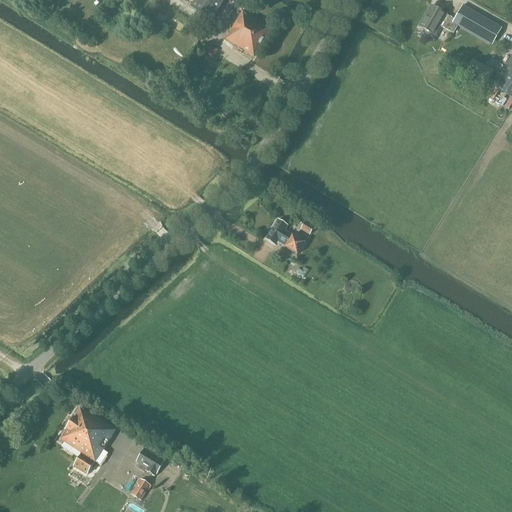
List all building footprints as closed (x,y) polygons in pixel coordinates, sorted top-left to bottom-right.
[(196,0),(191,9),(212,22),(224,0),(196,0)] [(436,37),(441,27),(454,35),(458,28),(492,47),(502,29),(463,6),(455,20),(431,7),(419,27),(436,37)] [(254,58),(272,29),(243,12),(230,32),(231,33),(226,41),(254,58)] [(218,53),(209,48),(201,61),(211,66),(218,53)] [(511,99),(511,56),(493,87),(511,99)] [(488,81),(494,72),(473,60),(468,69),(488,81)] [(279,221),(267,241),(277,247),(279,244),(287,249),(298,256),(306,244),(293,237),(286,232),(289,227),(279,221)] [(311,236),(316,229),(307,224),(303,230),(311,236)] [(116,432),(80,409),(60,441),(82,456),(74,468),(87,476),(95,464),(96,465),(97,463),(102,467),(108,458),(103,454),(112,440),(111,440),(116,432)] [(165,465),(145,452),(138,464),(147,470),(146,472),(156,479),(165,465)] [(142,503),(151,487),(141,480),(131,496),(142,503)]
